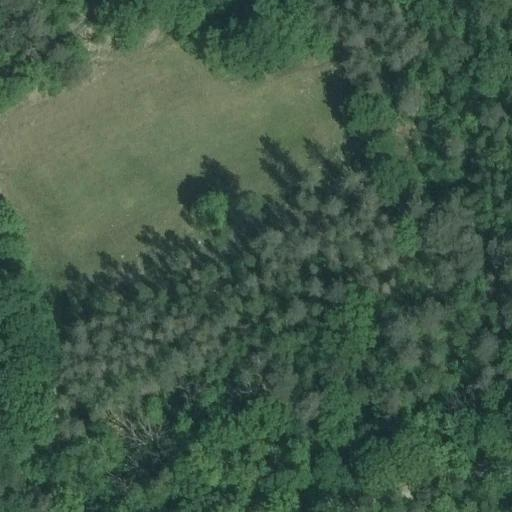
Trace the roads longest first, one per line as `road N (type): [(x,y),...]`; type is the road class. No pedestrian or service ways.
road 1 (track): [(66,511),(28,291),(0,254)]
road 2 (track): [(511,469),(358,511)]
